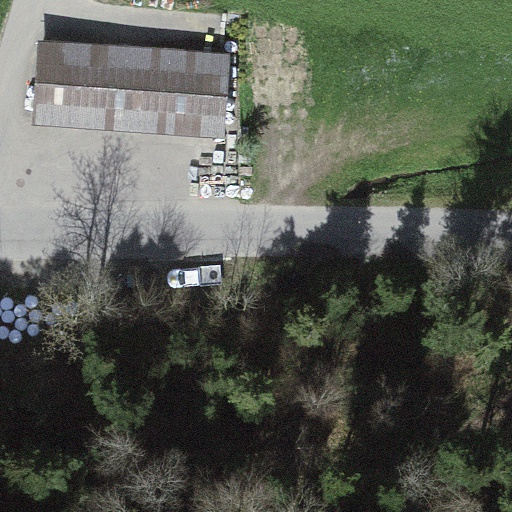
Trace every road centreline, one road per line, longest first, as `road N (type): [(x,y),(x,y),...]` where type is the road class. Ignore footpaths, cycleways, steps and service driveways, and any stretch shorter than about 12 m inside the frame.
road 1 (unclassified): [(0,235),(375,217),(511,230)]
road 2 (track): [(511,395),(482,418),(410,511)]
